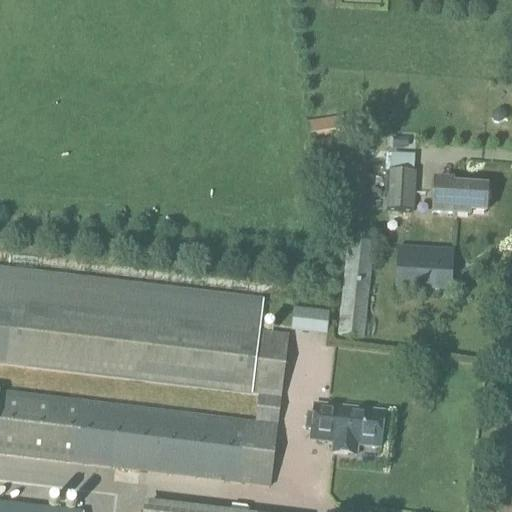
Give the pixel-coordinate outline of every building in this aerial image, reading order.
[(352,139),(348,117),(309,123),(313,145),(352,139)] [(390,160),(387,213),(415,214),(417,185),(415,185),(416,174),(414,174),(415,162),(390,160)] [(453,183),(435,182),(433,214),(471,217),(471,216),(486,217),(488,190),(453,187),(453,183)] [(375,240),(349,237),(338,338),(365,341),(375,240)] [(453,268),(398,265),(397,291),(451,294),(453,268)] [(264,305),(0,272),(0,366),(257,398),(253,423),(0,392),(0,457),(269,490),(288,338),(260,335),(264,305)] [(343,409),(315,406),(311,442),(333,444),(332,454),(355,457),(356,447),(380,450),(385,414),(351,410),(351,413),(342,412),(343,409)]
